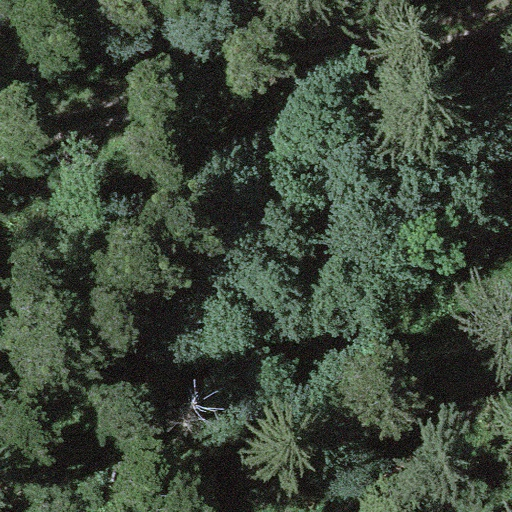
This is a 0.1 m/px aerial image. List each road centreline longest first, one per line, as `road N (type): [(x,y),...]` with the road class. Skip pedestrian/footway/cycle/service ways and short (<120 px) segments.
road 1 (track): [(0,140),(203,80),(446,20),(511,13)]
road 2 (track): [(368,511),(472,300),(511,245)]
